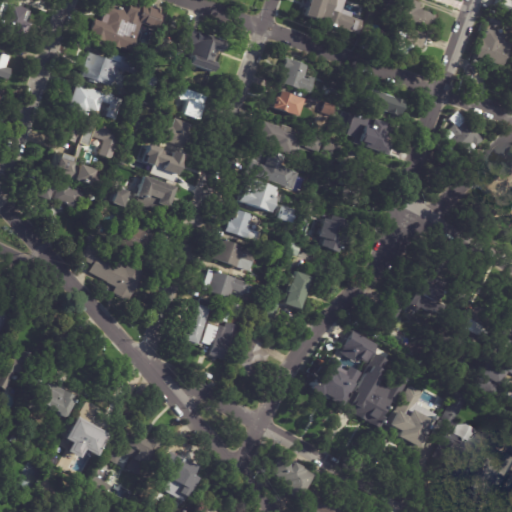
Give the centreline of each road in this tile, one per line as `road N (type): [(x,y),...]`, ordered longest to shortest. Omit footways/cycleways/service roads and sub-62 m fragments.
road 1 (residential): [(235,469),(306,346),(511,141)]
road 2 (residential): [(271,511),(0,204)]
road 3 (residential): [(143,362),(271,0)]
road 4 (residential): [(511,124),(183,0)]
road 5 (residential): [(415,511),(143,362)]
road 6 (residential): [(382,265),(477,0)]
road 7 (residential): [(68,0),(0,181)]
